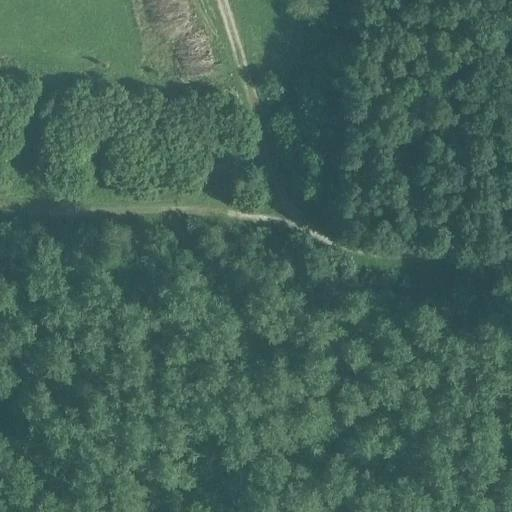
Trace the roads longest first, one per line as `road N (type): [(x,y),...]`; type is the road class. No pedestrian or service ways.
road 1 (track): [(511,252),(310,232),(267,155),(228,0)]
road 2 (unknown): [(0,193),(297,213)]
